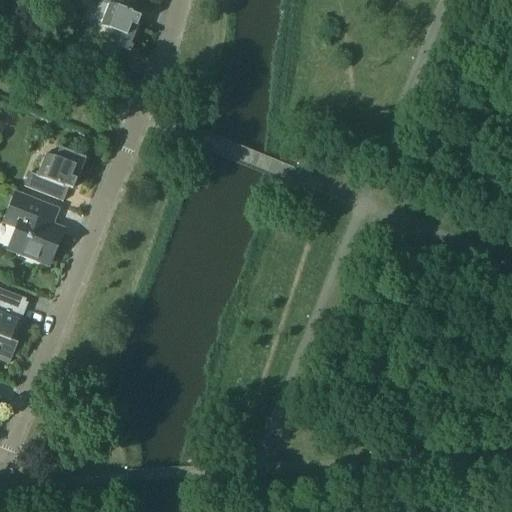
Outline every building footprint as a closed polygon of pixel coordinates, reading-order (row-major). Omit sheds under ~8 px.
[(131,12),(135,0),(97,0),(109,4),(101,26),(111,30),(101,54),(117,60),(122,46),(129,49),(138,26),(137,26),(141,17),(132,13),(132,12),(131,12)] [(32,30),(43,34),(49,19),(38,15),(32,30)] [(24,187),(63,202),(69,188),(73,189),(76,180),(77,181),(86,158),(60,148),(56,158),(46,154),(37,175),(30,172),(24,187)] [(36,263),(37,260),(48,265),(58,241),(54,240),(59,228),(51,225),(57,210),(29,199),(27,204),(14,199),(5,222),(18,227),(11,245),(24,250),(22,257),(36,263)] [(0,359),(9,364),(18,343),(10,340),(26,299),(0,288),(0,359)]
